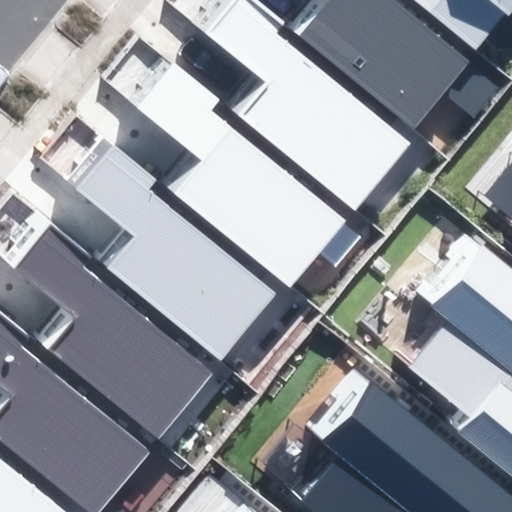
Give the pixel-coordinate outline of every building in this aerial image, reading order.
[(242,115),(351,204),(405,139),(276,34),(283,26),(251,0),(235,0),(207,35),(268,84),(242,115)] [(305,36),(414,125),(467,60),(393,0),(323,0),(330,5),(305,36)] [(511,0),(416,0),(475,47),(503,13),(508,17),(511,11),(511,0)] [(177,191),(286,280),(340,215),(211,110),(218,102),(177,68),(142,110),(203,160),(177,191)] [(114,270),(223,359),(276,294),(148,189),(155,181),(113,147),(79,189),(139,239),(114,270)] [(47,349),(156,438),(209,373),(81,268),(88,260),(46,226),(12,268),(72,318),(47,349)] [(457,430),(511,474),(511,273),(479,246),(429,306),(447,320),(409,366),(469,415),(457,430)] [(0,411),(0,440),(88,511),(99,511),(148,452),(20,348),(27,339),(0,317),(0,387),(11,397),(0,411)] [(511,511),(511,495),(373,381),(324,441),(341,456),(303,502),(316,511),(511,511)] [(0,511),(66,511),(0,457),(0,511)]
